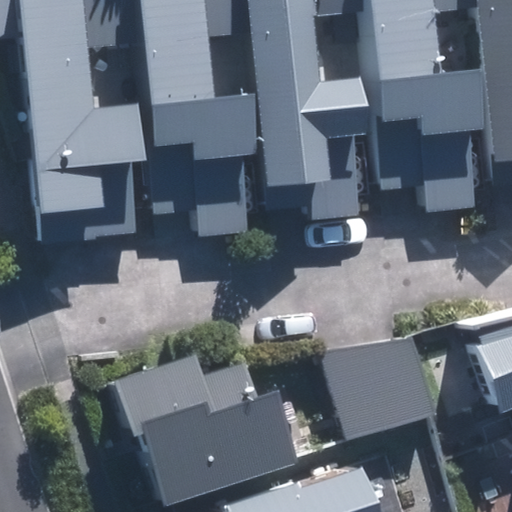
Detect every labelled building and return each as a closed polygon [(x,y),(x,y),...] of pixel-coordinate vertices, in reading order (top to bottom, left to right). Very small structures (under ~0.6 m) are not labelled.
[(114,54),(110,0),(0,0),(0,100),(9,227),(69,223),(71,245),(128,241),(127,224),(119,115),(72,119),(67,57),(114,54)] [(182,244),(238,239),(228,103),(188,106),(184,49),(226,46),(225,29),(222,0),(110,0),(114,54),(119,115),(127,224),(180,220),(182,244)] [(226,46),(237,196),(292,192),(294,227),(348,223),(345,180),(304,183),(302,150),(343,147),(338,86),(293,90),(288,24),(342,20),(340,0),(222,0),(225,29),(226,46)] [(411,216),(465,212),(455,76),(415,79),(411,20),(448,18),(446,0),(340,0),(342,20),(350,133),(361,133),(366,198),(409,194),(411,216)] [(511,0),(451,0),(465,174),(511,170),(511,0)] [(511,331),(446,356),(471,424),(511,409),(511,331)] [(397,340),(307,354),(336,448),(422,422),(397,340)] [(236,402),(224,368),(179,383),(172,363),(95,390),(137,511),(163,511),(272,474),(246,399),(236,402)] [(348,511),(335,471),(211,511),(348,511)] [(511,502),(511,471),(502,475),(511,502)]
